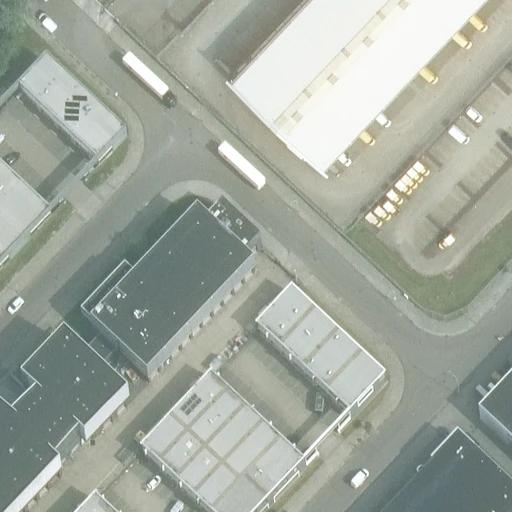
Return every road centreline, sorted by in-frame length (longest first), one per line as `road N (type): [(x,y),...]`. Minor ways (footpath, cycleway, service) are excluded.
road 1 (unclassified): [(446,381),(190,134)]
road 2 (unclassified): [(0,343),(190,134)]
road 3 (unclassified): [(190,134),(51,0)]
road 4 (unclassified): [(321,511),(446,381)]
